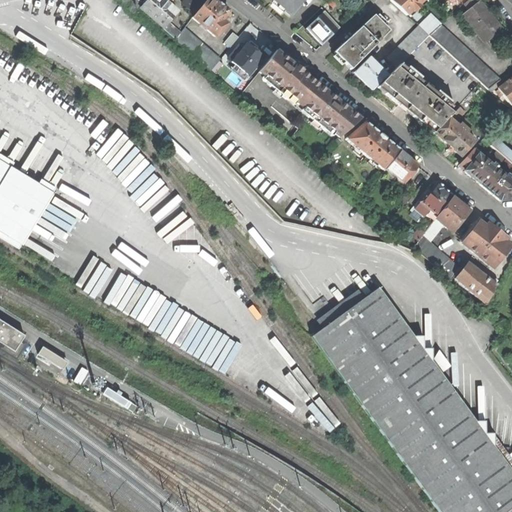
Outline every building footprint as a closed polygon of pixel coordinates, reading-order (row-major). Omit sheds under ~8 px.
[(122,0),(134,16),(142,1),(140,0),(122,0)] [(168,23),(177,11),(167,2),(164,0),(149,0),(142,8),(164,27),(163,28),(176,40),(181,34),(168,23)] [(185,0),(183,3),(196,14),(206,0),(185,0)] [(220,34),(220,33),(223,29),(224,29),(228,24),(228,23),(224,21),(224,20),(226,16),(227,16),(229,13),(229,10),(225,6),(216,0),(206,0),(196,14),(192,17),(212,34),(212,35),(215,36),(218,36),(220,34)] [(271,0),(274,2),(275,0),(280,0),(282,1),(279,6),(291,16),(304,0),(271,0)] [(423,0),(391,0),(408,16),(423,0)] [(469,0),(464,4),(468,9),(477,2),(476,0),(469,0)] [(485,43),(501,31),(491,19),(490,17),(492,16),(479,1),(463,14),(485,43)] [(325,11),(306,29),(313,37),(320,44),(330,34),(332,36),(341,28),(325,11)] [(390,31),(375,15),(334,52),(343,61),(351,70),(390,31)] [(489,89),(500,80),(441,25),(440,25),(430,15),(387,58),(389,60),(381,69),(387,75),(389,76),(400,64),(430,35),(489,89)] [(184,29),(181,34),(176,40),(211,71),(221,60),(184,29)] [(231,47),(239,38),(233,33),(225,43),(231,47)] [(321,46),(332,36),(330,34),(320,44),(321,46)] [(245,80),(264,57),(256,50),(258,48),(258,47),(255,45),(251,41),(250,42),(248,44),(247,43),(242,49),(239,47),(229,59),(241,69),(237,73),(245,80)] [(373,90),(387,75),(381,69),(369,58),(354,73),(363,81),(373,90)] [(340,137),(362,119),(334,96),(298,67),(290,60),(286,66),(283,64),(279,70),(281,71),(270,85),(286,99),(289,96),(310,113),(308,117),(324,130),(327,127),(340,137)] [(389,76),(378,87),(391,98),(420,122),(434,133),(448,118),(449,118),(456,110),(445,101),(447,99),(443,95),(441,98),(432,90),(433,88),(428,84),(426,86),(415,76),(417,74),(413,71),(411,73),(400,64),(389,76)] [(511,104),(511,78),(499,89),(500,89),(496,92),(501,98),(504,95),(511,104)] [(450,119),(449,118),(448,118),(434,133),(448,145),(446,147),(451,151),(455,155),(457,153),(462,157),(476,142),(467,134),(469,131),(460,123),(458,126),(454,123),(456,121),(457,122),(475,101),(470,96),(450,119)] [(384,171),(387,168),(401,152),(382,136),(364,121),(348,140),(384,171)] [(483,140),(501,155),(511,164),(511,153),(489,133),(483,140)] [(472,178),(480,185),(495,168),(492,165),(473,150),(465,160),(470,165),(464,172),(472,178)] [(405,183),(419,166),(409,158),(401,152),(387,168),(391,172),(405,183)] [(511,164),(501,155),(492,165),(495,168),(501,173),(505,168),(511,173),(511,164)] [(0,230),(23,244),(55,191),(0,158),(0,230)] [(387,177),(391,172),(387,168),(384,171),(383,174),(387,177)] [(500,202),(511,200),(511,181),(509,179),(511,177),(508,175),(507,177),(501,173),(495,168),(480,185),(491,194),(500,202)] [(430,210),(438,217),(454,197),(448,191),(445,189),(446,189),(438,182),(431,191),(428,188),(418,201),(420,202),(414,209),(424,217),(430,210)] [(394,218),(410,197),(405,193),(389,214),(394,218)] [(438,217),(436,219),(444,225),(453,232),(471,209),(462,202),(461,202),(459,200),(454,197),(438,217)] [(429,242),(444,225),(436,219),(425,233),(422,237),(429,242)] [(487,227),(481,222),(464,244),(494,268),(511,246),(505,241),(507,239),(498,231),(489,224),(487,227)] [(410,240),(416,245),(422,237),(425,233),(419,228),(410,240)] [(432,263),(441,253),(429,242),(422,237),(416,245),(414,247),(432,263)] [(452,280),(461,270),(441,253),(432,263),(452,280)] [(456,280),(485,302),(498,285),(482,273),(469,263),(456,280)] [(379,288),(312,337),(439,511),(511,511),(511,473),(493,447),(492,435),(484,435),(483,423),(475,423),(431,361),(432,349),(423,349),(423,336),(413,337),(379,288)] [(0,344),(14,353),(24,337),(0,322),(0,344)] [(106,389),(102,395),(123,408),(127,402),(106,389)] [(132,405),(127,402),(123,408),(128,412),(132,405)]
